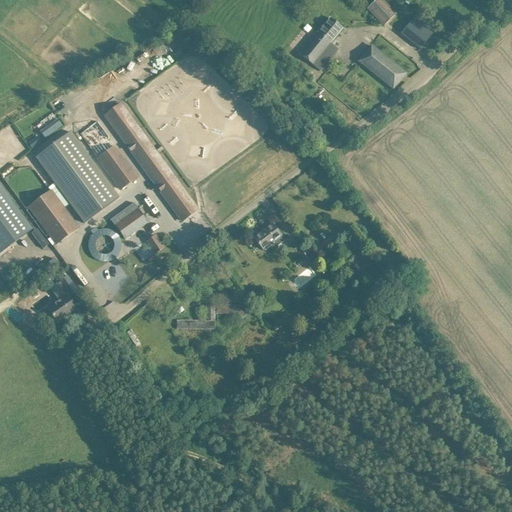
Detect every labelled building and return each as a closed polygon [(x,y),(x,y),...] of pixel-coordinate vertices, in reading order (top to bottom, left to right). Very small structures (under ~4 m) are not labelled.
[(382,0),(376,0),(367,9),(383,26),(387,23),(396,14),(382,0)] [(416,16),(401,34),(420,49),(434,32),(416,16)] [(330,18),(324,26),(318,32),(317,31),(298,53),(312,65),(320,71),(338,49),(331,44),(343,29),(330,18)] [(393,89),(406,74),(371,46),(359,62),(393,89)] [(182,221),(198,209),(192,201),(121,105),(105,116),(182,221)] [(58,119),(40,132),(45,139),(62,126),(58,119)] [(84,224),(119,197),(71,131),(35,158),(84,224)] [(98,159),(120,189),(137,177),(115,147),(98,159)] [(0,186),(0,253),(32,230),(0,186)] [(52,192),(31,206),(53,236),(60,230),(66,237),(78,228),(52,192)] [(134,204),(111,221),(124,239),(147,223),(134,204)] [(254,239),(260,247),(263,250),(274,241),(278,246),(285,241),(272,225),(254,239)] [(48,245),(37,230),(31,234),(43,249),(48,245)] [(316,249),(331,266),(338,261),(328,249),(337,242),(332,235),(323,243),(316,249)] [(164,248),(156,236),(147,242),(155,254),(164,248)] [(301,250),(308,258),(315,253),(309,244),(301,250)] [(59,265),(54,259),(34,274),(39,280),(59,265)] [(379,293),(391,284),(382,273),(370,283),(379,293)] [(60,282),(63,286),(69,294),(76,289),(67,277),(60,282)] [(77,309),(71,301),(67,295),(47,309),(57,323),(77,309)] [(178,317),(180,314),(185,310),(178,304),(168,310),(175,317),(176,315),(178,317)] [(206,305),(206,321),(177,321),(177,329),(215,330),(215,305),(206,305)] [(247,306),(217,305),(216,314),(247,314),(247,306)]
